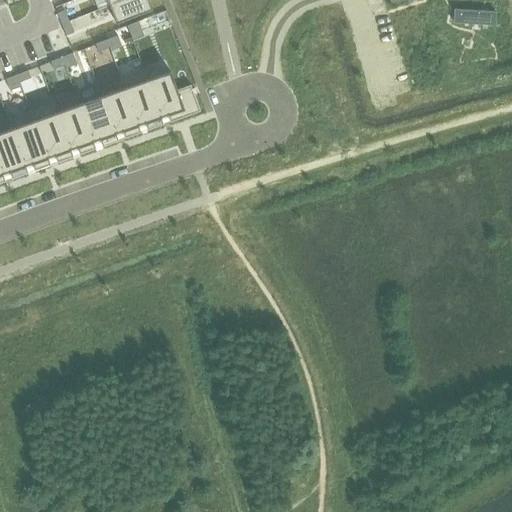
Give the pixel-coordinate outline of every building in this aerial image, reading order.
[(152,9),(148,0),(122,0),(109,5),(116,23),(152,9)] [(454,9),(454,22),(494,25),(495,11),(454,9)] [(64,10),(57,13),(61,24),(69,21),(64,10)] [(69,21),(61,24),(65,35),(73,32),(69,21)] [(138,21),(126,25),(132,40),(143,36),(138,21)] [(117,35),(106,39),(109,47),(110,51),(121,46),(117,35)] [(106,39),(95,44),(98,51),(109,47),(106,39)] [(72,52),(61,57),(64,64),(65,68),(77,64),(72,52)] [(61,57),(50,61),(53,69),(64,64),(61,57)] [(142,69),(120,77),(139,132),(140,132),(137,123),(144,121),(147,129),(162,124),(142,69)] [(143,69),(142,69),(162,124),(163,123),(160,115),(166,113),(167,114),(169,121),(199,110),(190,85),(176,90),(169,70),(147,78),(143,69)] [(27,70),(16,74),(19,82),(30,77),(27,70)] [(16,74),(5,78),(9,90),(21,85),(19,82),(16,74)] [(122,87),(100,95),(117,140),(118,140),(115,131),(121,129),(124,137),(139,132),(120,77),(119,78),(122,87)] [(100,95),(78,103),(94,148),(95,148),(92,139),(99,137),(102,145),(117,140),(100,95)] [(53,101),(52,102),(72,156),(73,156),(70,148),(76,145),(79,154),(94,148),(78,103),(56,110),(53,101)] [(52,102),(29,110),(49,164),(50,164),(47,156),(53,153),(56,162),(72,156),(52,102)] [(32,119),(10,127),(26,172),(27,172),(24,164),(31,161),(31,162),(34,170),(49,164),(29,110),(28,110),(32,119)] [(0,169),(4,181),(5,180),(2,172),(8,170),(11,178),(26,172),(10,127),(0,130),(0,169)]
